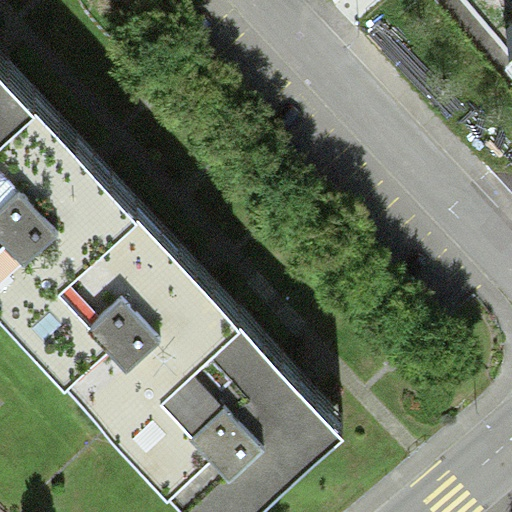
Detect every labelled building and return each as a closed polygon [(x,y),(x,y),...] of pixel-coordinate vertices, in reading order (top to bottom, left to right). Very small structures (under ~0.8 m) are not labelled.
[(511,0),(471,0),(511,46),(511,0)] [(0,107),(31,78),(0,45),(0,107)] [(31,78),(0,107),(0,296),(14,311),(140,197),(102,155),(31,78)] [(140,197),(14,311),(120,427),(238,310),(204,267),(140,197)] [(238,310),(120,427),(202,511),(240,511),(342,415),(309,381),(238,310)]
